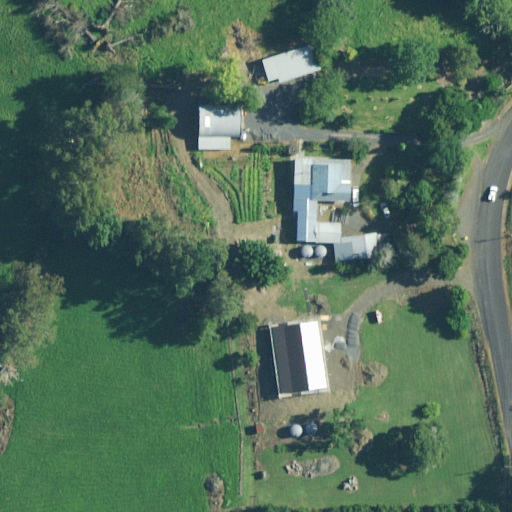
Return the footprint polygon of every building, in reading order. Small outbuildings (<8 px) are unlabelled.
[(511,0),(499,0),(508,11),(511,7),(511,0)] [(276,81),(318,68),(311,43),(260,59),(266,81),(275,78),(276,81)] [(193,104),(192,133),(239,133),(240,105),(193,104)] [(347,158),(291,157),(290,187),(296,187),(296,198),(293,198),(292,232),(308,232),(308,242),(338,243),(338,224),(313,223),(314,201),(346,202),(347,158)] [(393,233),(339,235),(340,244),(333,244),(334,261),(394,259),(393,233)] [(269,326),(277,388),(324,382),(316,320),(269,326)]
